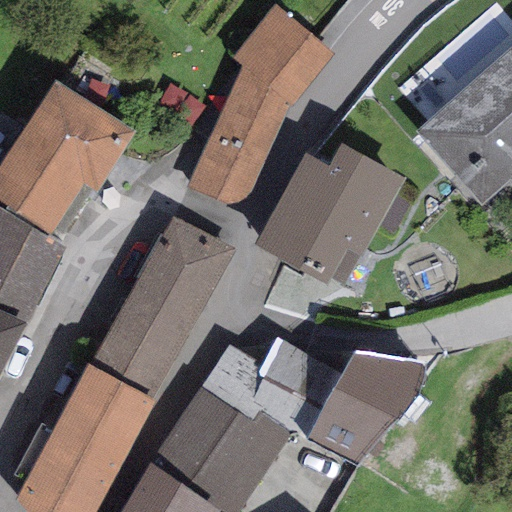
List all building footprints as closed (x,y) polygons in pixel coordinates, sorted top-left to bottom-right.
[(333,57),(274,10),(232,61),(242,68),(288,104),(292,107),(333,57)] [(511,50),(415,135),(482,211),(509,187),(511,190),(511,50)] [(288,104),(242,68),(185,193),(225,211),(248,200),(288,104)] [(133,138),(53,88),(0,170),(0,211),(49,243),(82,191),(95,199),(133,138)] [(403,184),(339,149),(325,173),(304,161),(253,253),(325,293),(346,255),(360,262),(403,184)] [(0,377),(24,332),(62,252),(49,243),(0,211),(0,377)] [(232,253),(171,220),(88,373),(150,406),(232,253)] [(342,380),(276,342),(260,369),(228,348),(200,392),(252,428),(258,418),(292,442),(306,448),(342,380)] [(354,362),(342,380),(306,448),(358,472),(428,379),(397,363),(354,362)] [(88,373),(85,371),(14,508),(17,511),(97,511),(155,408),(150,406),(88,373)] [(146,470),(150,473),(206,511),(243,511),(292,442),(258,418),(252,428),(200,392),(146,470)] [(206,511),(150,473),(125,511),(206,511)]
